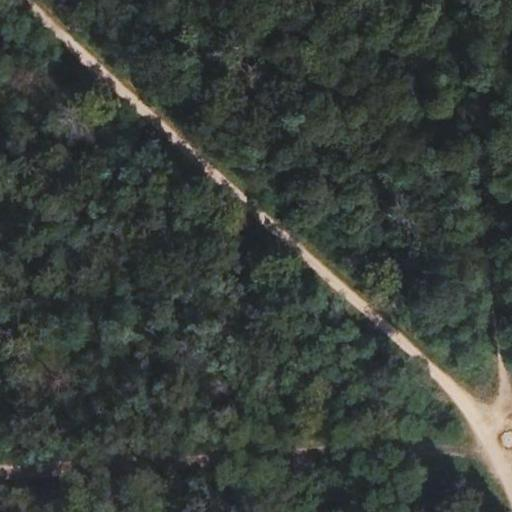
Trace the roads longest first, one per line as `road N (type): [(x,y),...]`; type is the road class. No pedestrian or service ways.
road 1 (track): [(509,440),(20,0)]
road 2 (track): [(0,468),(509,440)]
road 3 (unknown): [(442,0),(509,440)]
